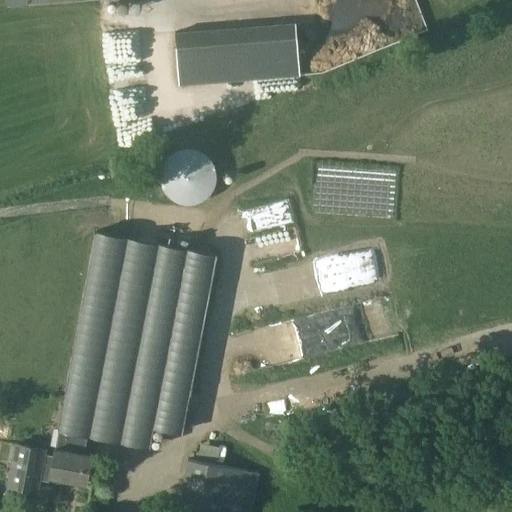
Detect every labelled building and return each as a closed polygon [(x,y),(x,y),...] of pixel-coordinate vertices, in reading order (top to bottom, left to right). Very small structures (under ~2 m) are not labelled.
[(301,73),(296,22),(175,33),(179,85),(301,73)] [(162,174),(161,182),(162,191),(166,199),(173,205),(180,209),(189,210),(198,209),(206,205),(212,199),(216,191),(217,182),(216,174),(212,166),(206,160),(198,156),(189,154),(180,156),(173,160),(166,166),(162,174)] [(66,398),(57,448),(58,448),(83,453),(86,433),(149,445),(153,426),(182,431),(216,255),(96,231),(65,389),(68,389),(66,398)] [(43,457),(44,449),(17,444),(9,485),(36,491),(39,475),(49,477),(52,459),(43,457)] [(52,459),(49,477),(85,484),(91,455),(83,453),(58,448),(57,448),(55,448),(54,451),(52,459)] [(176,511),(240,511),(248,471),(186,460),(176,511)]
